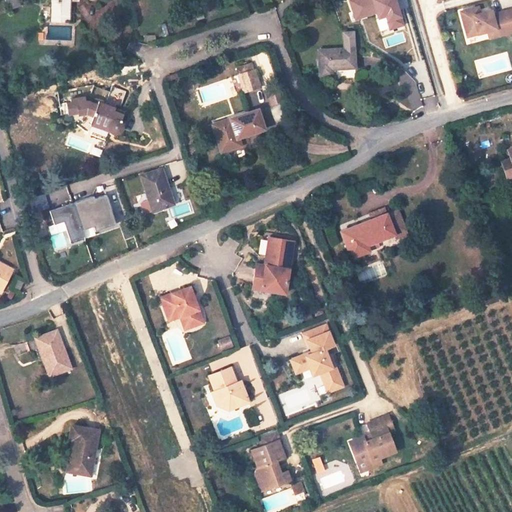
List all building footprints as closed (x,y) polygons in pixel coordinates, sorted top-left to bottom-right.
[(18,0),(5,0),(9,10),(21,6),(18,0)] [(55,5),(54,20),(66,20),(67,0),(48,0),(48,5),(55,5)] [(375,13),(381,36),(404,30),(396,0),(348,0),(353,19),(375,13)] [(480,4),(472,6),(474,12),(481,11),(481,10),(480,4)] [(492,8),(481,10),(481,11),(474,12),(472,6),(461,8),(468,34),(488,29),(497,27),(499,34),(511,30),(511,7),(494,12),(492,8)] [(497,27),(488,29),(490,36),(499,34),(497,27)] [(333,69),(357,68),(355,31),(344,32),(346,48),(320,50),(322,75),(333,75),(333,69)] [(257,67),(255,60),(241,65),(244,72),(257,67)] [(244,72),(241,73),(247,90),(264,84),(257,67),(244,72)] [(118,126),(117,124),(122,112),(114,109),(113,106),(106,103),(102,103),(98,103),(95,101),(94,102),(87,99),(87,100),(83,99),(82,96),(68,97),(68,101),(63,102),(65,111),(75,109),(76,114),(108,126),(111,131),(113,131),(116,131),(117,130),(118,128),(118,126)] [(253,110),(211,123),(219,150),(238,144),(236,137),(259,129),(253,110)] [(194,134),(191,124),(179,129),(182,138),(194,134)] [(199,147),(194,134),(182,138),(186,152),(199,147)] [(159,167),(137,174),(146,203),(149,202),(152,211),(172,205),(159,167)] [(50,204),(69,201),(68,190),(49,192),(50,204)] [(107,194),(49,209),(54,226),(49,227),(54,248),(68,245),(67,242),(116,230),(107,194)] [(393,211),(382,216),(378,208),(363,215),(364,219),(333,231),(336,240),(343,257),(362,250),(360,245),(388,234),(390,238),(402,233),(393,211)] [(250,288),(283,293),(290,241),(265,238),(261,266),(253,265),(250,288)] [(0,293),(13,271),(0,263),(0,293)] [(17,292),(21,284),(15,281),(11,290),(17,292)] [(163,317),(175,313),(178,320),(183,332),(200,325),(186,289),(156,301),(163,317)] [(254,291),(253,296),(267,299),(268,293),(254,291)] [(175,313),(163,317),(166,325),(178,320),(175,313)] [(320,370),(326,383),(341,377),(331,351),(327,353),(324,346),(334,343),(326,323),(305,331),(313,351),(305,354),(304,352),(290,358),(295,371),(310,365),(313,373),(320,370)] [(39,359),(45,374),(67,366),(51,328),(33,335),(42,357),(39,359)] [(42,357),(33,335),(30,336),(39,359),(42,357)] [(218,342),(221,350),(231,346),(228,338),(218,342)] [(241,403),(240,401),(247,398),(240,383),(235,385),(229,369),(209,378),(215,394),(220,405),(231,408),(241,403)] [(319,394),(325,392),(320,376),(313,378),(319,394)] [(341,377),(326,383),(329,391),(344,385),(341,377)] [(231,408),(220,405),(215,394),(212,395),(217,408),(230,411),(249,403),(247,398),(240,401),(241,403),(231,408)] [(249,426),(259,423),(255,409),(245,412),(249,426)] [(397,430),(392,417),(390,413),(370,421),(375,436),(367,439),(365,434),(350,440),(359,461),(366,458),(369,467),(384,461),(382,455),(397,448),(390,432),(397,430)] [(72,465),(92,468),(98,421),(70,416),(67,436),(75,438),(72,465)] [(257,437),(260,447),(278,441),(274,430),(257,437)] [(285,456),(278,441),(260,447),(251,450),(257,466),(255,472),(257,478),(263,481),(265,487),(292,478),(290,470),(281,473),(276,460),(285,456)] [(366,458),(359,461),(362,469),(369,467),(366,458)] [(295,497),(305,494),(301,481),(291,484),(295,497)]
